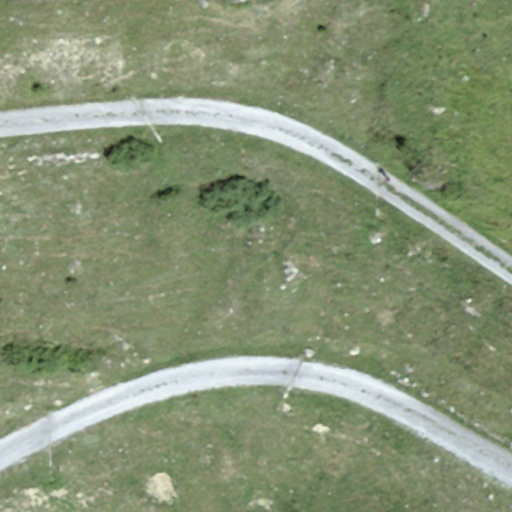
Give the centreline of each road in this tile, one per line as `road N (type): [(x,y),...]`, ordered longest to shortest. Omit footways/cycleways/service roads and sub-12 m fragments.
road 1 (track): [(511,269),(328,150),(255,119),(150,111),(0,124)]
road 2 (track): [(0,453),(141,389),(256,368),(352,384),(511,467)]
